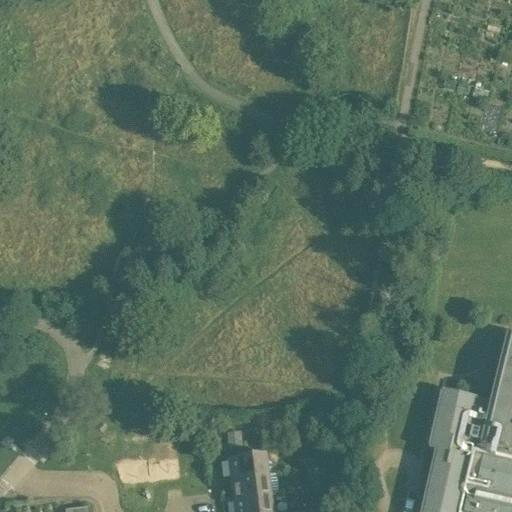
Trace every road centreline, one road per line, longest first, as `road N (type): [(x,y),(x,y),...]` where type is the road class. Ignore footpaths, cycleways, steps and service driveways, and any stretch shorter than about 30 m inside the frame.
road 1 (residential): [(15,474),(69,399),(76,367),(56,328),(38,320),(0,325)]
road 2 (residential): [(399,125),(426,0)]
